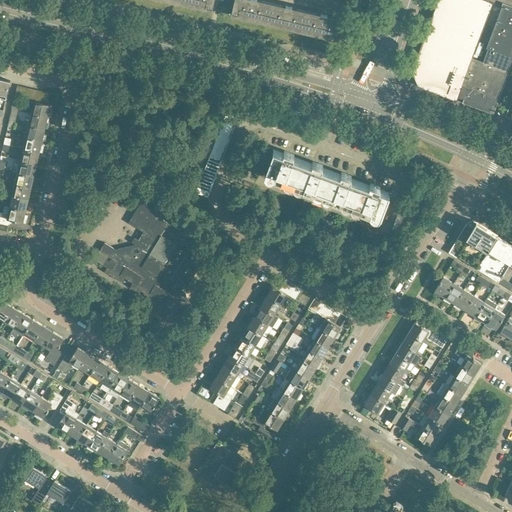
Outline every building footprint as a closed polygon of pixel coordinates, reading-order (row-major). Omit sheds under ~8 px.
[(176,0),(176,2),(212,10),(213,0),(176,0)] [(234,0),(231,15),(266,23),(271,3),(257,0),(256,0),(234,0)] [(437,0),(412,71),(418,86),(456,100),(467,71),(472,58),(492,3),(484,0),(437,0)] [(285,7),(271,3),(266,23),(302,31),(306,12),(292,8),(292,7),(286,6),(285,7)] [(511,9),(501,6),(496,21),(511,27),(511,26),(511,9)] [(320,15),(306,12),(302,31),(337,39),(342,19),(341,18),(341,20),(327,16),(327,15),(321,14),(320,15)] [(496,21),(493,30),(511,37),(511,26),(511,27),(496,21)] [(511,37),(493,30),(489,38),(511,46),(511,37)] [(511,46),(489,38),(486,48),(511,57),(511,54),(511,46)] [(481,60),(481,61),(506,70),(511,57),(486,48),(481,60)] [(481,61),(481,60),(472,58),(467,71),(501,83),(506,70),(481,61)] [(501,83),(467,71),(458,97),(464,99),(469,86),(489,94),(496,97),(501,83)] [(0,96),(6,98),(10,80),(0,78),(0,96)] [(15,97),(21,98),(23,86),(17,85),(15,97)] [(464,99),(463,101),(483,108),(489,94),(469,86),(464,99)] [(34,89),(29,88),(26,99),(31,101),(34,89)] [(31,101),(34,101),(37,102),(40,90),(34,89),(31,101)] [(40,90),(37,102),(43,103),(46,92),(40,90)] [(220,100),(217,110),(224,113),(228,103),(220,100)] [(50,105),(43,103),(37,102),(34,101),(31,113),(49,117),(51,117),(52,111),(50,109),(50,105)] [(230,102),(228,107),(240,112),(241,109),(242,106),(230,102)] [(238,117),(240,112),(228,107),(226,113),(238,117)] [(48,117),(49,117),(31,113),(30,120),(29,125),(46,128),(48,128),(49,123),(47,121),(47,120),(48,117)] [(236,123),(238,117),(226,113),(225,115),(224,118),(236,123)] [(224,119),(222,124),(234,129),(236,123),(224,118),(224,119)] [(232,134),(234,129),(222,124),(220,130),(232,134)] [(29,125),(26,136),(42,140),(45,140),(47,134),(44,133),(45,128),(46,128),(29,125)] [(229,140),(232,134),(220,130),(217,135),(229,140)] [(227,146),(229,140),(217,135),(215,141),(227,146)] [(26,136),(23,148),(42,152),(44,145),(41,144),(42,140),(26,136)] [(213,147),(225,151),(227,146),(215,141),(213,147)] [(223,157),(225,151),(213,147),(211,152),(223,157)] [(20,160),(37,163),(40,152),(42,153),(42,152),(23,148),(20,160)] [(274,149),(265,172),(275,175),(274,177),(284,181),(285,179),(294,182),(302,160),(293,156),(294,154),(284,150),(283,152),(274,149)] [(221,163),(223,157),(211,152),(209,158),(221,163)] [(219,168),(221,163),(209,158),(207,164),(219,168)] [(15,162),(13,170),(18,171),(34,175),(37,163),(20,160),(20,164),(15,162)] [(302,160),(294,182),(303,186),(303,188),(312,191),(313,192),(313,190),(323,193),(331,170),(322,167),(323,164),(313,161),(312,163),(302,160)] [(219,168),(207,164),(204,170),(217,174),(219,168)] [(214,180),(217,174),(204,170),(202,175),(214,180)] [(331,170),(323,193),(332,197),(331,199),(341,202),(342,200),(352,204),(360,181),(350,177),(351,175),(341,171),(341,174),(331,170)] [(15,183),(31,187),(34,175),(18,171),(15,183)] [(200,181),(212,186),(214,180),(202,175),(200,181)] [(210,191),(212,186),(200,181),(198,187),(210,191)] [(360,181),(352,204),(361,207),(360,209),(370,213),(371,211),(380,215),(389,192),(379,188),(380,186),(370,182),(369,185),(360,181)] [(12,195),(29,199),(31,187),(15,183),(12,195)] [(198,187),(196,192),(208,197),(210,191),(198,187)] [(9,206),(26,210),(29,199),(12,195),(9,206)] [(157,216),(155,209),(142,201),(128,222),(143,232),(138,240),(135,245),(116,249),(105,242),(94,259),(109,268),(107,273),(120,281),(122,276),(135,284),(132,288),(139,292),(140,290),(144,293),(143,295),(150,299),(152,295),(165,302),(162,307),(175,315),(178,310),(184,314),(192,301),(187,298),(186,292),(182,290),(184,286),(186,287),(200,265),(198,264),(200,260),(192,255),(194,251),(198,254),(204,244),(193,238),(196,234),(189,229),(182,231),(157,216)] [(25,214),(26,210),(9,206),(5,205),(3,213),(0,211),(0,229),(7,231),(8,225),(9,219),(14,220),(14,221),(16,221),(23,222),(26,223),(28,215),(25,214)] [(477,269),(497,236),(477,223),(476,225),(474,224),(471,228),(470,228),(468,228),(465,226),(455,243),(456,243),(462,247),(457,255),(456,256),(477,269)] [(497,236),(477,269),(498,282),(501,278),(509,265),(511,260),(511,244),(497,236)] [(306,253),(311,256),(312,257),(317,250),(308,244),(303,251),(306,253)] [(451,264),(457,268),(455,271),(459,273),(461,271),(464,266),(454,259),(451,264)] [(464,266),(461,271),(467,274),(470,269),(464,266)] [(476,280),(481,283),(484,278),(479,275),(476,280)] [(445,297),(453,283),(443,276),(443,277),(434,290),(435,291),(433,293),(439,297),(441,295),(445,297)] [(490,282),(484,278),(481,283),(487,287),(490,282)] [(286,279),(280,289),(285,292),(291,282),(286,279)] [(503,285),(510,289),(511,285),(511,284),(506,281),(503,285)] [(285,292),(287,293),(289,295),(296,285),(291,282),(285,292)] [(451,301),(455,303),(464,289),(453,283),(445,297),(443,299),(450,303),(451,301)] [(287,293),(285,292),(280,289),(273,285),(267,295),(280,304),(287,293)] [(289,295),(294,298),(301,288),(296,285),(289,295)] [(294,298),(300,301),(306,291),(301,288),(294,298)] [(496,293),(502,296),(505,291),(499,288),(496,293)] [(465,310),(474,295),(464,289),(455,303),(453,306),(460,310),(461,307),(465,310)] [(312,295),(306,291),(300,301),(305,305),(312,295)] [(510,294),(505,291),(502,296),(507,300),(510,294)] [(274,314),(280,304),(267,295),(260,306),(274,314)] [(484,301),(474,295),(465,310),(475,316),(484,301)] [(320,300),(315,297),(309,307),(314,310),(320,300)] [(480,322),(482,320),(485,322),(494,308),(497,304),(487,297),(484,301),(475,316),(474,318),(480,322)] [(0,303),(0,318),(4,321),(13,306),(2,300),(0,303)] [(314,310),(319,314),(325,303),(320,300),(314,310)] [(330,306),(325,303),(319,314),(322,315),(324,317),(330,306)] [(254,316),(268,324),(272,327),(278,317),(274,314),(260,306),(257,305),(254,309),(256,312),(254,316)] [(14,327),(23,313),(13,306),(4,321),(14,327)] [(330,306),(324,317),(329,320),(335,309),(330,306)] [(297,307),(294,312),(299,315),(302,310),(297,307)] [(492,326),(496,329),(505,314),(494,308),(485,322),(486,322),(484,325),(491,329),(492,326)] [(335,309),(329,320),(334,323),(340,313),(335,309)] [(295,321),(299,315),(294,312),(290,318),(295,321)] [(14,327),(11,333),(16,336),(18,333),(20,330),(24,333),(33,319),(23,313),(14,327)] [(322,315),(316,326),(317,327),(335,337),(334,338),(338,338),(340,334),(339,331),(341,327),(340,327),(347,316),(340,313),(334,323),(329,320),(324,317),(322,315)] [(254,316),(248,326),(261,334),(268,324),(254,316)] [(302,317),(299,323),(304,327),(308,321),(302,317)] [(511,318),(509,317),(500,331),(511,338),(511,336),(511,318)] [(34,339),(43,325),(33,319),(24,333),(34,339)] [(415,322),(408,333),(422,341),(425,337),(442,347),(449,336),(430,324),(427,329),(423,327),(421,325),(421,326),(415,322)] [(34,339),(45,346),(54,332),(43,325),(34,339)] [(261,334),(248,326),(241,336),(255,345),(261,334)] [(284,327),(281,332),(286,336),(289,330),(284,327)] [(317,327),(311,337),(314,339),(328,348),(331,348),(334,344),(332,341),(334,338),(335,337),(317,327)] [(50,349),(44,359),(54,365),(62,353),(56,350),(59,346),(60,345),(60,344),(64,338),(54,332),(45,346),(50,349)] [(282,342),(286,336),(281,332),(277,339),(282,342)] [(293,332),(290,338),(295,341),(299,335),(293,332)] [(422,341),(408,333),(402,343),(416,351),(422,341)] [(237,343),(235,346),(249,355),(255,345),(241,336),(238,335),(235,340),(237,343)] [(310,344),(307,349),(322,358),(328,348),(314,339),(311,337),(308,342),(310,344)] [(290,338),(286,344),(291,347),(295,341),(290,338)] [(7,339),(4,344),(9,348),(12,342),(7,339)] [(402,343),(396,353),(410,362),(414,364),(415,365),(421,355),(416,351),(402,343)] [(461,343),(455,353),(464,359),(460,365),(475,374),(481,363),(475,359),(473,358),(469,356),(472,351),(461,343)] [(249,355),(235,346),(229,357),(243,365),(249,355)] [(65,355),(58,367),(67,373),(73,363),(80,367),(88,353),(78,347),(74,353),(73,353),(72,354),(73,355),(70,359),(65,355)] [(272,347),(268,353),(273,356),(277,350),(272,347)] [(21,348),(18,353),(24,357),(27,351),(21,348)] [(319,362),(322,358),(307,349),(301,359),(316,368),(319,369),(321,364),(319,362)] [(27,351),(24,357),(30,360),(33,355),(27,351)] [(80,367),(90,374),(98,359),(88,353),(80,367)] [(268,353),(265,359),(270,362),(273,356),(268,353)] [(280,353),(277,358),(282,361),(286,356),(280,353)] [(396,353),(389,363),(403,372),(407,374),(409,370),(406,368),(410,362),(396,353)] [(428,359),(433,362),(437,357),(432,353),(428,359)] [(8,359),(18,365),(22,360),(11,354),(8,359)] [(243,365),(229,357),(222,367),(236,375),(240,378),(242,374),(239,372),(243,365)] [(277,358),(274,363),(279,367),(282,361),(277,358)] [(90,374),(100,380),(109,366),(98,359),(90,374)] [(301,359),(295,369),(309,378),(316,368),(301,359)] [(430,368),(433,362),(428,359),(425,365),(430,368)] [(440,359),(437,364),(442,368),(446,362),(440,359)] [(22,360),(18,365),(24,369),(27,364),(22,360)] [(399,378),(403,372),(389,363),(383,373),(401,384),(403,386),(405,382),(399,378)] [(439,374),(442,368),(437,364),(433,370),(439,374)] [(468,384),(475,374),(460,365),(454,375),(468,384)] [(100,380),(110,386),(119,372),(109,366),(100,380)] [(236,375),(222,367),(216,377),(230,386),(236,375)] [(291,367),(285,377),(303,388),(305,388),(308,384),(307,382),(309,378),(295,369),(291,367)] [(259,368),(256,373),(261,376),(264,371),(259,368)] [(271,368),(264,379),(270,382),(276,372),(271,368)] [(33,375),(39,378),(42,373),(36,369),(33,375)] [(422,369),(416,379),(421,383),(427,372),(422,369)] [(0,390),(2,391),(2,392),(11,377),(1,371),(0,372),(0,390)] [(110,386),(107,391),(111,394),(114,389),(120,393),(129,378),(119,372),(110,386)] [(42,373),(39,378),(44,381),(48,376),(42,373)] [(252,379),(257,382),(261,376),(256,373),(252,379)] [(383,373),(377,383),(391,392),(395,395),(401,384),(383,373)] [(454,375),(448,385),(462,394),(468,384),(454,375)] [(11,377),(2,392),(1,394),(7,398),(9,396),(12,398),(21,383),(11,377)] [(216,377),(209,387),(219,393),(224,397),(229,399),(230,400),(233,396),(226,392),(230,386),(216,377)] [(285,377),(279,388),(282,390),(297,399),(300,399),(302,395),(300,392),(303,388),(285,377)] [(120,393),(130,399),(139,385),(129,378),(120,393)] [(264,379),(261,384),(266,388),(270,382),(264,379)] [(414,393),(421,383),(416,379),(415,379),(408,389),(414,393)] [(427,380),(424,385),(430,388),(433,383),(427,380)] [(77,382),(73,387),(79,391),(82,385),(77,382)] [(462,394),(448,385),(444,382),(437,393),(456,404),(462,394)] [(12,398),(22,404),(32,390),(21,383),(12,398)] [(243,394),(248,397),(254,387),(249,383),(243,394)] [(377,383),(370,394),(384,403),(385,403),(390,406),(393,402),(392,401),(387,398),(391,392),(377,383)] [(88,389),(82,385),(79,391),(85,394),(88,389)] [(150,391),(139,385),(130,399),(141,405),(150,391)] [(430,388),(424,385),(420,391),(426,394),(430,388)] [(22,404),(33,411),(42,396),(32,390),(22,404)] [(290,409),(297,399),(282,390),(276,400),(290,409)] [(33,411),(36,413),(34,415),(41,420),(46,412),(47,411),(48,411),(49,409),(48,409),(50,405),(56,408),(63,397),(53,391),(48,400),(42,396),(33,411)] [(141,405),(151,412),(160,397),(150,391),(141,405)] [(213,403),(218,406),(224,397),(219,393),(213,403)] [(255,393),(251,399),(257,403),(261,397),(255,393)] [(437,393),(435,397),(439,399),(435,405),(449,414),(456,404),(437,393)] [(103,398),(97,394),(94,400),(99,403),(103,398)] [(243,394),(238,403),(243,406),(248,397),(243,394)] [(384,403),(370,394),(364,404),(378,413),(384,403)] [(407,394),(403,400),(408,403),(411,397),(407,394)] [(423,398),(418,395),(412,405),(417,408),(423,398)] [(223,409),(229,399),(224,397),(218,406),(223,409)] [(272,397),(265,407),(284,419),(287,419),(289,415),(288,413),(290,409),(276,400),(272,397)] [(103,398),(99,403),(110,410),(113,404),(103,398)] [(57,426),(68,432),(76,418),(70,414),(76,404),(67,399),(59,411),(65,414),(62,418),(62,417),(61,419),(57,426)] [(234,403),(230,400),(229,399),(223,409),(228,413),(234,403)] [(404,409),(408,403),(403,400),(399,406),(404,409)] [(234,403),(228,413),(235,418),(243,406),(238,403),(235,401),(234,403)] [(92,404),(88,409),(94,412),(97,407),(92,404)] [(123,411),(113,404),(110,410),(120,416),(123,411)] [(413,415),(417,408),(412,405),(408,411),(413,415)] [(443,424),(449,414),(435,405),(429,415),(443,424)] [(263,406),(254,420),(263,426),(265,424),(266,422),(269,424),(269,425),(271,426),(277,430),(284,419),(265,407),(263,406)] [(97,407),(94,412),(100,416),(103,411),(97,407)] [(392,411),(387,419),(391,421),(395,424),(402,413),(394,408),(392,411)] [(123,411),(120,416),(125,420),(129,414),(123,411)] [(140,429),(146,432),(150,425),(145,422),(134,415),(133,417),(130,422),(140,429)] [(413,420),(405,415),(399,426),(404,429),(406,430),(413,420)] [(437,435),(443,424),(429,415),(422,426),(437,435)] [(112,416),(109,421),(114,425),(118,420),(112,416)] [(78,438),(78,439),(87,424),(76,418),(68,432),(78,438)] [(118,420),(114,425),(120,428),(123,423),(118,420)] [(87,424),(78,439),(76,441),(83,445),(84,442),(88,445),(97,430),(87,424)] [(125,431),(140,441),(143,436),(128,426),(125,431)] [(257,431),(271,440),(275,435),(264,428),(263,429),(260,426),(257,431)] [(422,426),(416,436),(430,445),(437,435),(422,426)] [(88,445),(86,447),(93,451),(95,449),(98,451),(107,437),(109,433),(104,430),(102,433),(97,430),(88,445)] [(117,443),(107,437),(98,451),(108,457),(117,443)] [(242,445),(228,437),(224,444),(218,440),(202,466),(215,474),(214,475),(239,491),(247,478),(246,478),(255,463),(237,452),(242,445)] [(119,440),(117,443),(108,457),(108,461),(112,463),(115,461),(119,464),(130,446),(119,440)] [(42,500),(47,493),(47,492),(53,483),(48,480),(45,484),(43,482),(47,475),(31,465),(23,478),(39,487),(31,500),(40,505),(42,500)] [(47,493),(42,500),(45,502),(50,494),(63,502),(56,511),(68,511),(71,507),(77,497),(72,494),(69,499),(67,497),(69,493),(71,490),(55,480),(53,483),(47,492),(47,493)] [(77,497),(71,507),(78,511),(100,511),(96,509),(94,511),(90,511),(91,511),(93,508),(95,505),(79,495),(77,497)]
